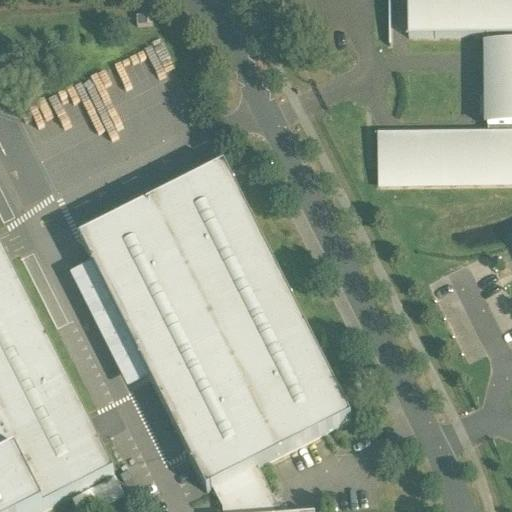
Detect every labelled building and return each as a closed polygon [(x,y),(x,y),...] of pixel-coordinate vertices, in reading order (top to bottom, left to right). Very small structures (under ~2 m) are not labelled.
[(511,0),(407,0),(408,41),(487,40),(511,39),(511,0)] [(152,20),(137,21),(137,31),(153,30),(152,20)] [(511,39),(487,40),(488,140),(511,139),(511,39)] [(511,139),(488,140),(378,141),(378,189),(511,187),(511,139)] [(351,424),(224,172),(80,245),(207,497),(213,494),(258,472),(351,424)] [(0,251),(0,511),(48,511),(114,479),(0,251)] [(278,511),(258,472),(213,494),(222,511),(278,511)]
